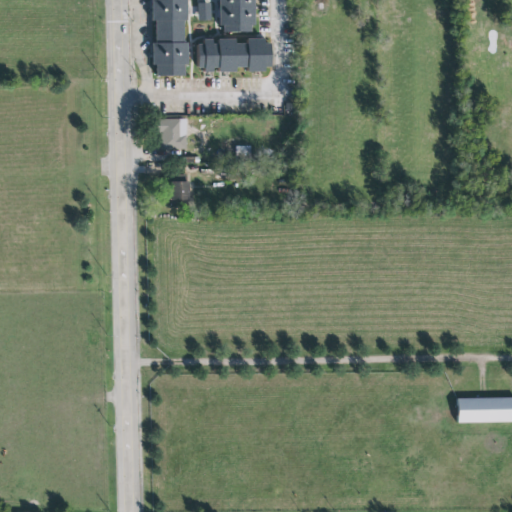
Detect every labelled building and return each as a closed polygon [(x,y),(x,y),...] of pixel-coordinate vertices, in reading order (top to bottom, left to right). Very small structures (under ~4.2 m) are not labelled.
[(184,0),(185,21),(182,21),(182,43),(184,43),(185,65),(181,65),(181,75),(153,76),(153,65),(150,65),(150,43),(153,43),(153,22),(149,22),(149,0),(184,0)] [(222,32),(249,32),(249,25),(252,25),(252,0),(217,0),(217,27),(222,27),(222,32)] [(196,4),(203,3),(209,3),(209,21),(203,21),(195,21),(196,4)] [(196,44),(201,44),(201,39),(211,39),(211,43),(215,43),(215,39),(234,39),(234,44),(244,43),(244,39),(262,38),(262,44),(269,44),(269,69),(263,69),(263,72),(245,72),(245,68),(233,68),(233,72),(216,72),(216,67),(210,67),(210,71),(203,71),(203,68),(196,68),(196,44)] [(163,150),(187,149),(186,119),(162,120),(163,150)] [(191,182),(171,183),(172,207),(181,207),(180,201),(192,201),(191,182)] [(511,398),(458,399),(458,424),(511,422),(511,398)]
